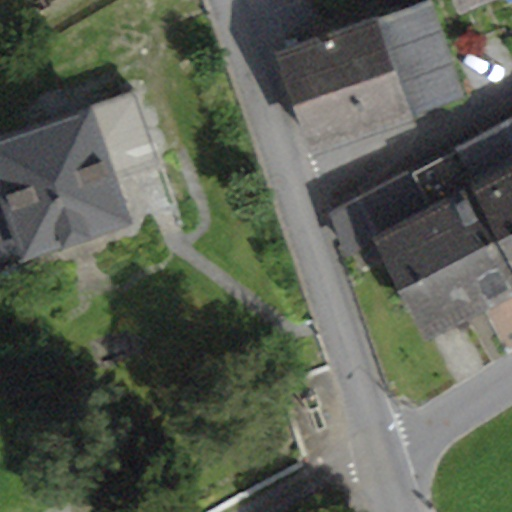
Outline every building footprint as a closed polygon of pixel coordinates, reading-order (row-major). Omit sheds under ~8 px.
[(458,93),(427,2),(283,51),(314,142),(458,93)] [(25,252),(127,216),(113,177),(160,160),(135,90),(0,137),(0,179),(10,208),(0,211),(0,252),(22,245),(25,252)] [(461,145),(511,245),(511,130),(507,121),(461,145)] [(411,170),(478,301),(511,283),(511,245),(461,145),(411,170)] [(379,233),(427,328),(478,301),(411,170),(335,210),(348,249),(379,233)]
